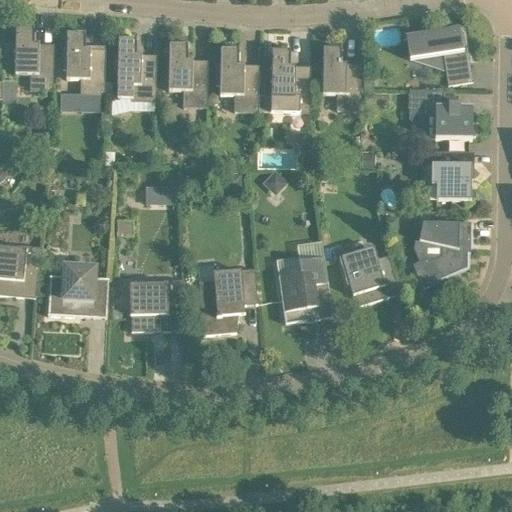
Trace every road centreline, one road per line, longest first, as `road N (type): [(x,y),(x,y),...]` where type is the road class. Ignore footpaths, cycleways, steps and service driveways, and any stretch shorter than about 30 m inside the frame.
road 1 (residential): [(0,365),(168,390),(281,388),(380,369),(441,348),(483,319),(507,262),(505,0)]
road 2 (residential): [(76,0),(256,18),(426,0)]
